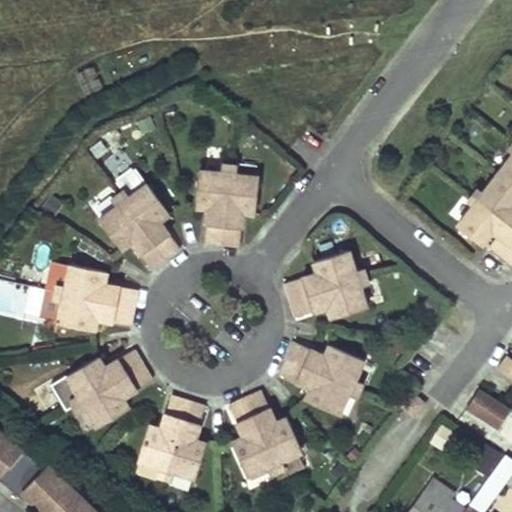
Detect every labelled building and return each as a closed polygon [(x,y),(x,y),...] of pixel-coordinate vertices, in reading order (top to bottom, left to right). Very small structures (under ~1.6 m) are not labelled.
[(457,225),(481,244),(492,229),(498,234),(489,245),(511,263),(511,243),(511,242),(511,240),(511,204),(511,203),(511,158),(510,161),(508,159),(487,186),(489,187),(469,213),(467,212),(457,225)] [(203,242),(238,246),(242,211),(254,212),(258,177),(199,171),(195,205),(207,207),(203,242)] [(151,269),(179,248),(159,220),(169,213),(148,184),(100,220),(120,248),(130,241),(151,269)] [(283,283),(293,316),(327,306),(330,317),(364,307),(346,250),(312,260),(316,272),(283,283)] [(130,324),(137,289),(103,282),(106,270),(71,263),(59,322),(93,329),(96,317),(130,324)] [(292,340),(277,372),(309,387),(304,398),(336,413),(361,358),(329,343),(324,355),(292,340)] [(152,378),(134,348),(104,366),(98,355),(67,373),(98,425),(128,407),(122,396),(152,378)] [(511,358),(506,354),(496,366),(511,378),(511,358)] [(510,409),(478,388),(466,407),(498,428),(510,409)] [(260,389),(228,403),(242,435),(231,440),(245,473),(300,448),(286,416),(274,421),(260,389)] [(204,404),(171,394),(160,427),(148,423),(138,457),(195,475),(205,442),(194,438),(204,404)] [(413,415),(422,403),(411,394),(401,405),(413,415)] [(444,450),(457,431),(442,421),(428,440),(444,450)] [(97,511),(87,502),(86,503),(48,466),(44,470),(7,439),(7,440),(0,434),(0,480),(24,501),(29,496),(45,511),(97,511)] [(409,511),(461,511),(464,509),(450,499),(454,493),(434,479),(409,511)]
